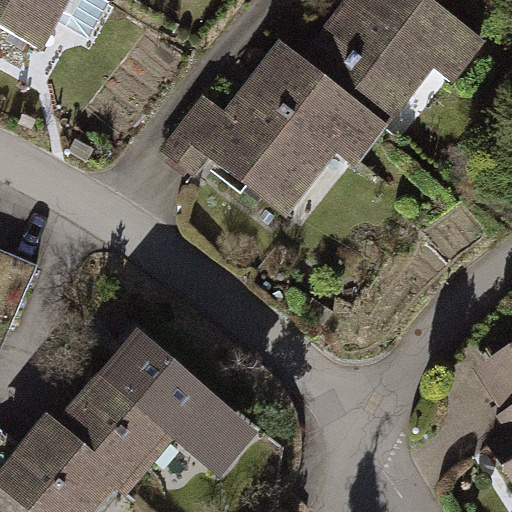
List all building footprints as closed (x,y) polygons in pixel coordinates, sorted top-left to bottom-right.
[(0,0),(0,24),(47,49),(71,0),(0,0)] [(434,0),(346,0),(305,55),(389,128),(435,67),(456,84),(487,41),(434,0)] [(389,128),(281,39),(225,112),(205,96),(163,152),(194,179),(211,159),(289,216),(339,154),(356,169),(389,128)] [(511,348),(474,372),(507,426),(486,439),(511,481),(511,348)] [(166,418),(104,367),(57,423),(118,479),(113,486),(131,498),(153,467),(182,488),(213,444),(172,410),(166,418)] [(57,423),(47,414),(0,472),(0,511),(93,511),(113,486),(118,479),(57,423)]
